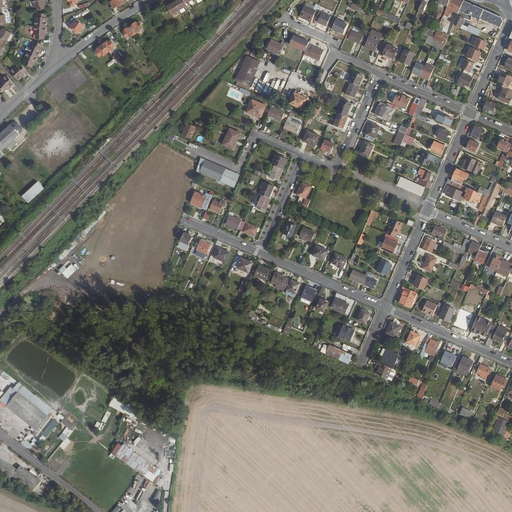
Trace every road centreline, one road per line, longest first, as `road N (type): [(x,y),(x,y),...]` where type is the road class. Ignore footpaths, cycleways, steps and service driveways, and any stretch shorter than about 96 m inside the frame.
road 1 (residential): [(302,155),(336,169),(377,72)]
road 2 (residential): [(191,149),(241,170),(255,137),(302,155)]
road 3 (residential): [(385,307),(511,363)]
road 4 (residential): [(261,253),(385,307)]
road 5 (residential): [(45,70),(149,0)]
road 6 (track): [(96,511),(0,435)]
